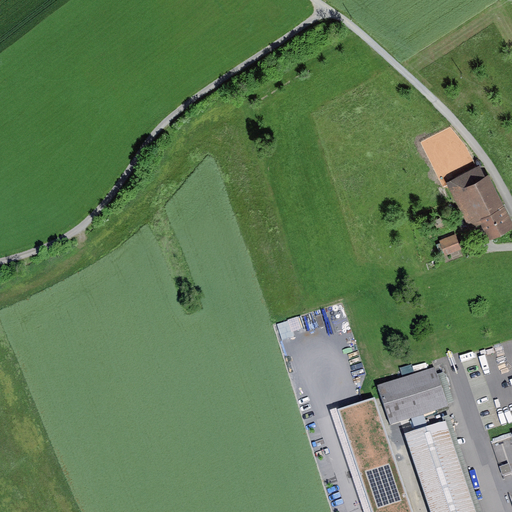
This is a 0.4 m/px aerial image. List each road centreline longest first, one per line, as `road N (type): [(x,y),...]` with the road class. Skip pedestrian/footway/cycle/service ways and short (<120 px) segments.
road 1 (track): [(0,261),(83,227),(170,116),(327,8)]
road 2 (residential): [(511,206),(459,124),(312,0)]
